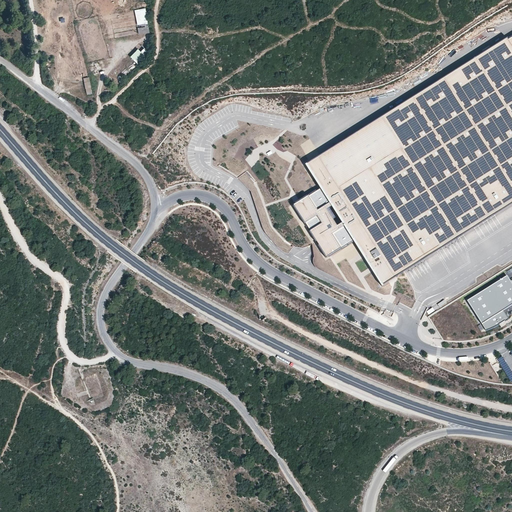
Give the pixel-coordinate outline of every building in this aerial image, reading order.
[(145,7),(134,9),(139,33),(150,31),(145,7)] [(511,36),(307,165),(313,175),(316,173),(325,187),(308,198),(307,196),(295,204),(296,205),(294,207),(316,243),(317,242),(328,258),(361,237),(370,252),(364,256),(383,287),(511,205),(511,36)] [(141,44),(137,48),(140,50),(132,57),(136,61),(147,49),(141,44)] [(87,95),(93,93),(88,76),(83,77),(87,95)] [(511,305),(511,282),(508,276),(468,300),(487,331),(500,325),(499,324),(505,320),(506,321),(509,319),(504,310),(511,305)] [(511,381),(511,380),(511,369),(502,354),(496,358),(511,381)]
